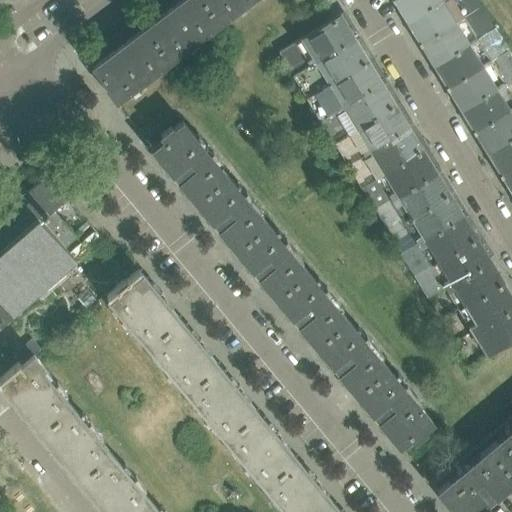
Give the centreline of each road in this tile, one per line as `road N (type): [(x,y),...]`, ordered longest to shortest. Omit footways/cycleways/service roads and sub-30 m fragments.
road 1 (residential): [(23,64),(402,511)]
road 2 (residential): [(511,244),(359,0)]
road 3 (residential): [(0,410),(83,511)]
